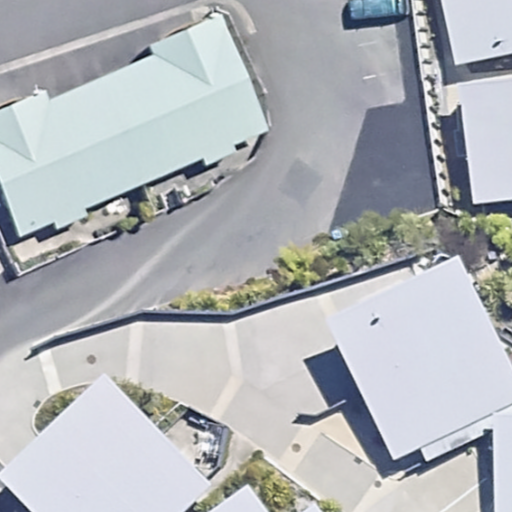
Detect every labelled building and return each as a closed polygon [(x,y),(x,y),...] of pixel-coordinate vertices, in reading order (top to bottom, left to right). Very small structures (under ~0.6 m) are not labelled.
[(511,0),(439,0),(454,62),(511,48),(511,0)] [(0,98),(0,211),(9,233),(41,219),(46,230),(81,215),(77,205),(253,131),(207,21),(124,55),(126,61),(34,100),(29,87),(0,98)] [(511,81),(457,91),(476,210),(511,204),(511,81)] [(390,461),(475,423),(511,402),(511,401),(511,364),(455,254),(319,305),(325,314),(390,461)] [(106,380),(0,477),(0,478),(31,511),(194,511),(212,495),(106,380)] [(511,511),(511,404),(511,402),(475,423),(484,444),(486,511),(511,511)] [(265,511),(247,487),(213,511),(322,511),(312,499),(294,511),(265,511)] [(14,511),(0,492),(0,511),(14,511)]
